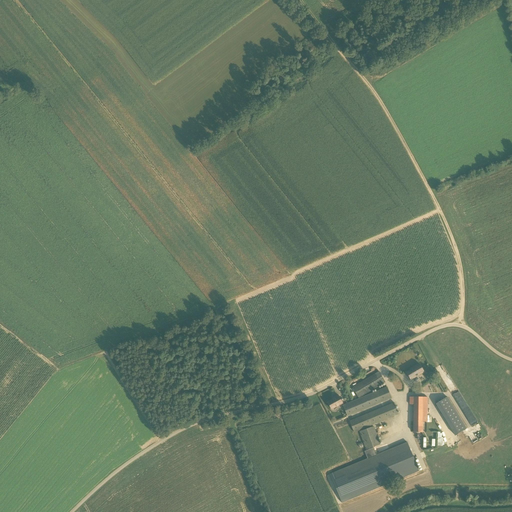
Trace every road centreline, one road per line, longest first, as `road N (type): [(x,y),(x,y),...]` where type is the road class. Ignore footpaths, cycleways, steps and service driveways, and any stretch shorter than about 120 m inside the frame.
road 1 (unclassified): [(450,324),(316,392),(164,439),(72,511)]
road 2 (track): [(466,328),(460,266),(440,209),(375,89),(299,0)]
